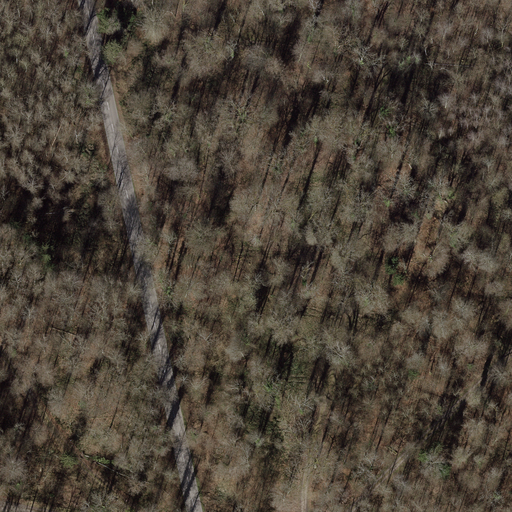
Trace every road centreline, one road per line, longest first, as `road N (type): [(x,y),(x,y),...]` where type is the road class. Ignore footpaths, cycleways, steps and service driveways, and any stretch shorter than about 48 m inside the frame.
road 1 (tertiary): [(89,0),(194,511)]
road 2 (track): [(393,0),(365,239),(313,438),(305,511)]
road 3 (track): [(511,350),(347,511)]
road 4 (track): [(129,511),(64,451),(0,354)]
